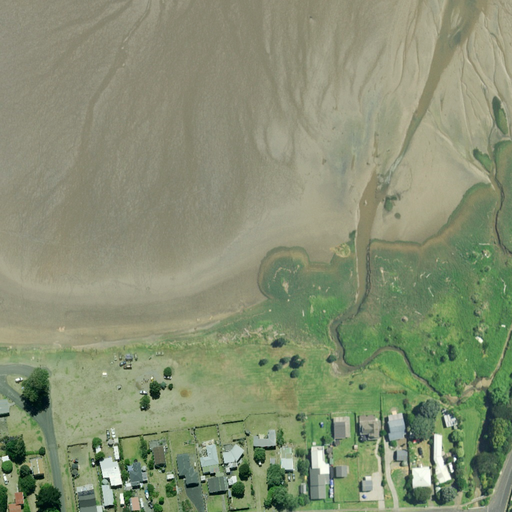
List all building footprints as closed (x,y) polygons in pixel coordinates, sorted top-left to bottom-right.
[(0,415),(11,414),(9,401),(0,402),(0,415)] [(406,438),(401,414),(387,417),(390,434),(388,434),(389,441),(406,438)] [(455,414),(444,417),(446,428),(457,426),(455,414)] [(350,439),(349,418),(334,419),(334,439),(350,439)] [(382,446),(368,422),(361,426),(372,447),(374,445),(376,449),(382,446)] [(279,432),(272,432),(272,440),(257,440),(257,449),(280,448),(279,432)] [(437,467),(435,468),(435,476),(439,485),(451,480),(442,458),(442,436),(435,434),(434,461),(437,467)] [(222,466),(218,446),(209,448),(211,458),(203,460),(206,475),(213,473),(213,475),(226,472),(224,466),(222,466)] [(240,463),(247,453),(239,447),(235,452),(226,455),(227,465),(229,475),(234,474),(234,470),(241,469),(240,463)] [(168,465),(165,450),(155,451),(157,467),(168,465)] [(296,472),(296,450),(284,450),(285,472),(296,472)] [(322,451),(310,452),(311,468),(310,468),(311,500),(325,499),(325,485),(329,484),(328,464),(322,465),(322,451)] [(405,451),(397,451),(397,461),(405,461),(405,451)] [(191,463),(190,455),(179,457),(182,478),(188,477),(189,486),(201,485),(200,474),(195,475),(194,463),(191,463)] [(33,464),(34,466),(23,467),(24,475),(35,473),(35,478),(45,476),(43,462),(33,464)] [(124,485),(120,464),(102,467),(105,480),(112,479),(113,484),(116,484),(117,487),(124,485)] [(135,491),(134,488),(146,486),(145,482),(150,481),(149,474),(144,475),(143,464),(135,466),(136,472),(131,473),(133,484),(128,485),(129,492),(135,491)] [(346,467),(336,467),(336,477),(346,477),(346,467)] [(430,487),(428,468),(411,469),(413,491),(416,490),(416,488),(430,487)] [(226,473),(219,475),(219,479),(215,480),(217,494),(223,493),(224,499),(230,497),(226,473)] [(240,486),(239,478),(231,478),(231,487),(240,486)] [(117,506),(114,486),(103,487),(105,508),(117,506)] [(98,511),(95,493),(79,496),(82,511),(98,511)] [(25,507),(24,496),(16,497),(17,506),(10,507),(10,511),(22,511),(22,507),(25,507)] [(140,511),(143,511),(140,498),(132,500),(134,511),(140,511)]
